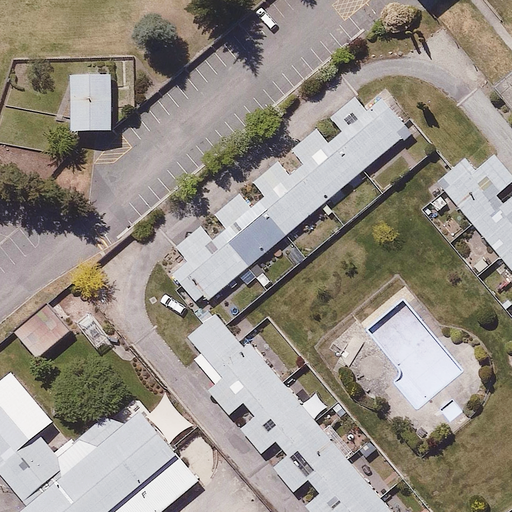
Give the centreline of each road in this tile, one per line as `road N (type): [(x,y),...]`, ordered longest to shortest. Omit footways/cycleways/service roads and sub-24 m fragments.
road 1 (residential): [(511,154),(431,61),(361,72),(132,262),(123,301),(138,337)]
road 2 (residential): [(138,337),(289,511)]
